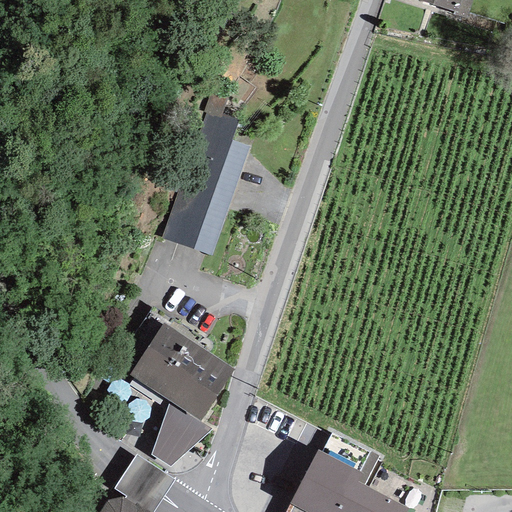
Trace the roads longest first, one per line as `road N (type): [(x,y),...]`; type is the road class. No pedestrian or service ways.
road 1 (unclassified): [(373,0),(200,511)]
road 2 (secondary): [(184,511),(106,459),(64,412),(0,303)]
